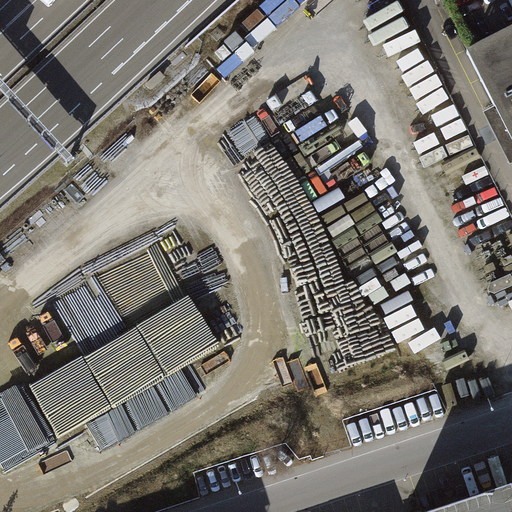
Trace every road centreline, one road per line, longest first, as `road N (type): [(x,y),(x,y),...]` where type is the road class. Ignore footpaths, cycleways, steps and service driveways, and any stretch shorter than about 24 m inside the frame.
road 1 (residential): [(511,424),(247,511)]
road 2 (motorway): [(17,127),(143,59),(206,0)]
road 3 (motorway): [(17,127),(152,0)]
